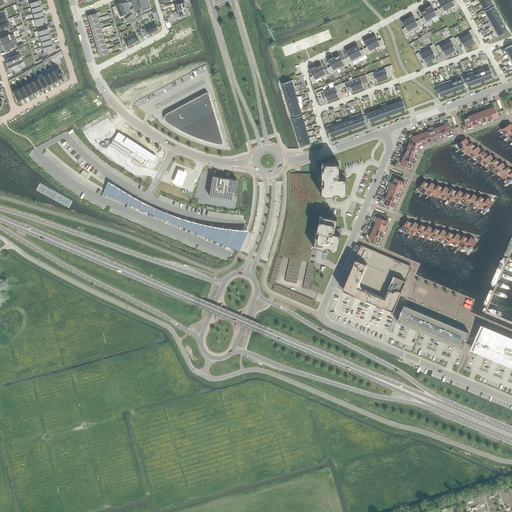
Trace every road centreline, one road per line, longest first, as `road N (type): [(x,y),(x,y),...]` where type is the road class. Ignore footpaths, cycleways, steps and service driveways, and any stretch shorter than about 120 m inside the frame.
road 1 (primary): [(358,371),(0,218)]
road 2 (unclassified): [(511,463),(261,370),(203,376)]
road 3 (primary): [(224,281),(0,208)]
road 4 (primary): [(0,226),(199,339)]
road 5 (primary): [(444,404),(256,294)]
road 6 (residential): [(321,315),(511,401)]
road 7 (primary): [(233,348),(371,395),(432,404)]
road 8 (residential): [(321,315),(389,147),(384,130)]
road 9 (residential): [(92,72),(112,103),(153,136),(201,159),(256,163)]
road 10 (residential): [(316,110),(302,66),(428,0)]
road 11 (residential): [(316,110),(486,48)]
road 12 (unclassified): [(163,324),(11,245)]
road 13 (tertiary): [(211,5),(259,153)]
road 14 (tertiary): [(270,150),(231,0)]
road 15 (residential): [(50,0),(75,81),(15,112)]
road 16 (residential): [(384,130),(504,86)]
